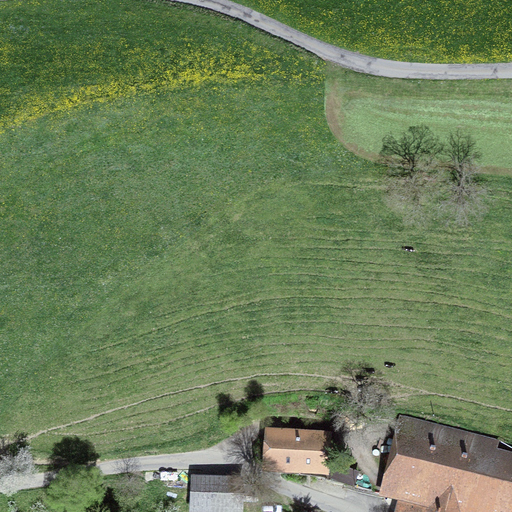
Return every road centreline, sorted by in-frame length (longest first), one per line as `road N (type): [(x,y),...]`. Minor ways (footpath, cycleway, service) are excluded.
road 1 (unclassified): [(0,488),(169,464),(216,466),(329,511)]
road 2 (unclassified): [(511,70),(365,64),(198,0)]
